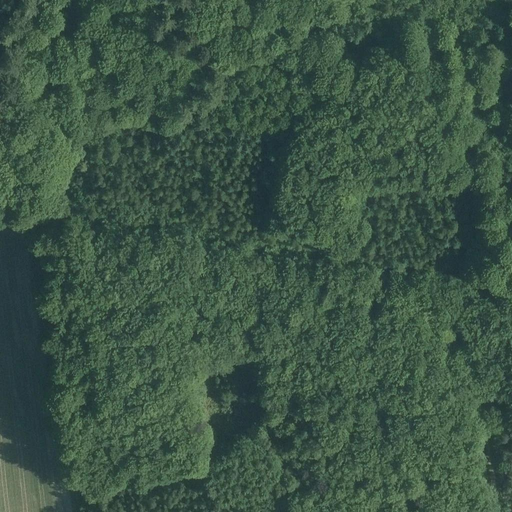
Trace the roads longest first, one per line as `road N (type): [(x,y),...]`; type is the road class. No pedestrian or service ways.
road 1 (track): [(465,273),(31,214)]
road 2 (track): [(83,511),(31,214)]
road 3 (track): [(465,273),(496,511)]
road 4 (track): [(31,214),(26,126),(103,0)]
